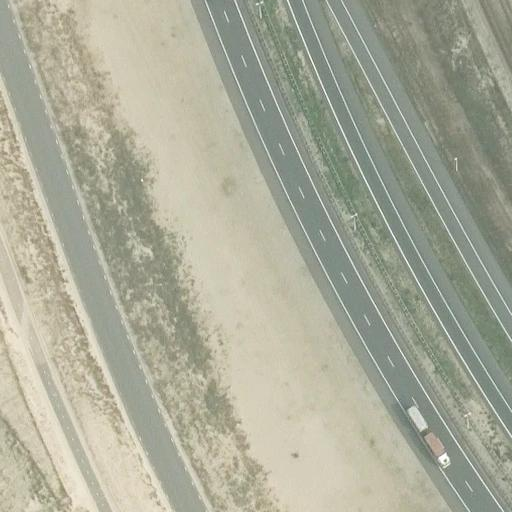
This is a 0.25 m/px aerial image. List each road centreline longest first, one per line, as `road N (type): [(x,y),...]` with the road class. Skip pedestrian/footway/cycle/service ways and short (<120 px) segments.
road 1 (trunk): [(221,0),(273,132),(353,297),(481,511)]
road 2 (unclassified): [(0,33),(135,386),(193,511)]
road 3 (secondary): [(511,424),(444,320),(291,0)]
road 4 (secondary): [(511,329),(333,0)]
